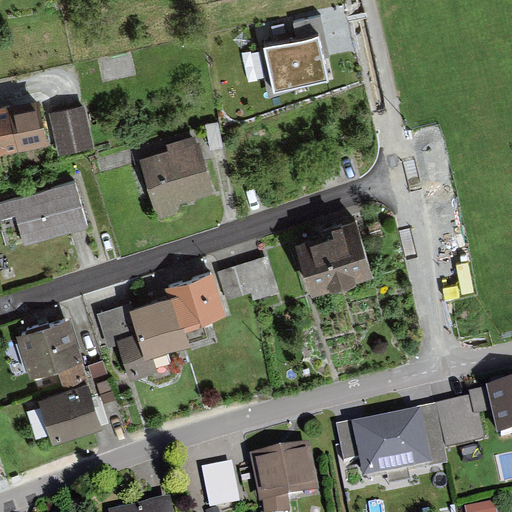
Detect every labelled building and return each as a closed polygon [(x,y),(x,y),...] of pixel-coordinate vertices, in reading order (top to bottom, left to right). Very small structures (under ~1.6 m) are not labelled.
[(261,42),(272,91),(331,78),(321,29),(261,42)] [(0,155),(47,145),(38,102),(0,110),(0,155)] [(83,106),(50,114),(60,155),(93,147),(83,106)] [(138,146),(159,203),(220,182),(199,124),(138,146)] [(88,227),(76,182),(0,203),(0,220),(16,216),(24,245),(88,227)] [(363,212),(301,230),(316,283),(378,266),(363,212)] [(273,285),(262,252),(214,268),(225,301),(273,285)] [(225,301),(214,268),(173,281),(175,287),(187,324),(228,310),(225,301)] [(187,324),(175,287),(130,302),(145,346),(189,331),(187,324)] [(70,309),(19,326),(33,369),(84,352),(70,309)] [(511,380),(488,386),(493,408),(499,432),(511,428),(511,380)] [(469,390),(470,395),(436,402),(446,446),(485,436),(479,411),(493,408),(488,386),(469,390)] [(101,424),(90,388),(44,403),(56,439),(101,424)] [(446,446),(436,402),(387,413),(337,423),(345,458),(360,455),(364,474),(427,460),(428,464),(449,459),(446,446)] [(318,489),(309,439),(251,452),(261,499),(265,498),(266,511),(290,510),(288,494),(318,489)] [(200,465),(209,505),(242,497),(234,458),(200,465)] [(171,511),(168,496),(111,507),(111,511),(171,511)] [(496,511),(494,500),(466,505),(467,511),(496,511)]
